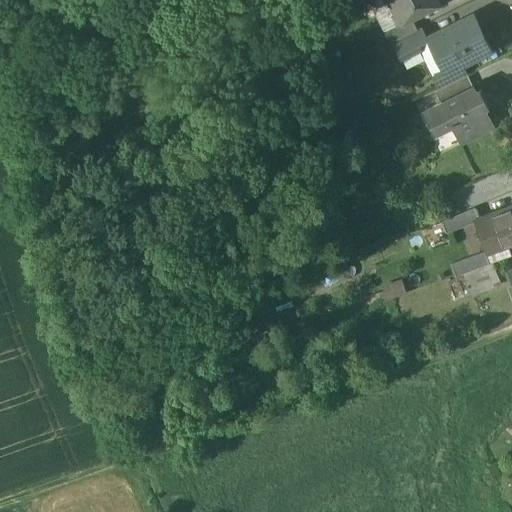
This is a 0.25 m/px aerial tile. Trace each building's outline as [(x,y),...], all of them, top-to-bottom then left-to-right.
[(388,0),(399,21),(395,23),(396,24),(411,16),(443,0),(388,0)] [(426,38),(418,42),(421,47),(434,74),(452,65),(452,66),(461,62),(462,63),(490,49),(473,14),(426,38)] [(411,16),(396,24),(395,23),(383,30),(390,42),(394,40),(417,29),(411,16)] [(417,29),(394,40),(402,57),(421,47),(418,42),(426,38),(421,27),(417,29)] [(461,62),(452,66),(452,65),(434,74),(441,87),(467,74),(462,63),(461,62)] [(467,75),(435,91),(441,103),(472,87),(467,75)] [(441,103),(427,110),(437,129),(449,123),(459,141),(492,125),(472,87),(441,103)] [(437,129),(427,110),(420,113),(439,151),(459,141),(449,123),(437,129)] [(475,206),(442,220),(446,232),(480,220),(479,218),(475,206)] [(511,206),(479,218),(480,220),(491,250),(511,241),(511,206)] [(484,251),(451,263),(456,275),(463,272),(489,263),(484,251)] [(489,263),(463,272),(472,296),(500,285),(492,262),(489,263)] [(411,296),(396,302),(399,313),(415,308),(411,296)]
